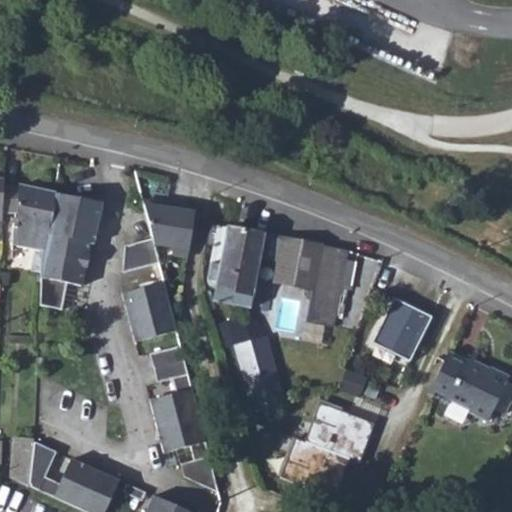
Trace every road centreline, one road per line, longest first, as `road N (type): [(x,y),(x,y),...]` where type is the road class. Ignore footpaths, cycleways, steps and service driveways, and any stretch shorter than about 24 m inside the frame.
road 1 (residential): [(119,142),(283,191),(511,297)]
road 2 (residential): [(119,142),(103,290),(141,432),(134,463)]
road 3 (residential): [(0,112),(119,142)]
